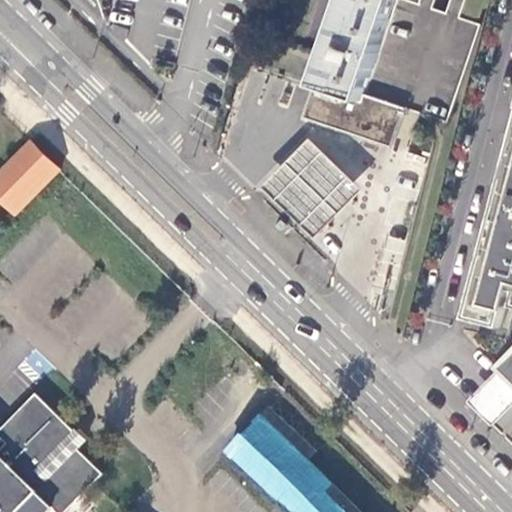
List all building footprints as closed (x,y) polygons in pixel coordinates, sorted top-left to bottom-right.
[(406,109),(449,122),(481,21),(412,0),(343,0),(317,85),(364,101),(366,95),(406,109)] [(394,144),(406,109),(366,95),(364,101),(317,85),(308,115),(394,144)] [(264,184),(316,234),(329,221),(348,202),(363,188),(310,138),(297,151),(277,171),(264,184)] [(511,138),(467,319),(502,328),(511,291),(511,290),(511,138)] [(0,196),(17,213),(60,168),(32,141),(0,175),(0,196)] [(511,355),(496,372),(499,374),(511,387),(511,355)] [(485,389),(473,401),(497,425),(509,412),(511,408),(511,387),(499,374),(485,389)] [(0,511),(21,511),(41,493),(60,511),(68,511),(106,474),(81,450),(89,441),(38,396),(1,435),(10,443),(0,454),(0,453),(0,511)] [(360,511),(262,416),(230,447),(293,511),(360,511)]
